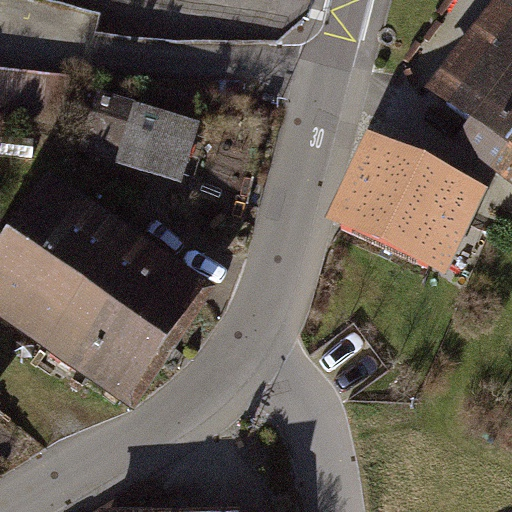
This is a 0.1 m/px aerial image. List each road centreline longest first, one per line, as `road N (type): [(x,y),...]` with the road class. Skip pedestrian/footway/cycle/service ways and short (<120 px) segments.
road 1 (tertiary): [(241,346),(267,295),(343,0)]
road 2 (residential): [(10,511),(189,402),(241,346)]
road 3 (tertiary): [(337,511),(307,410),(241,346)]
